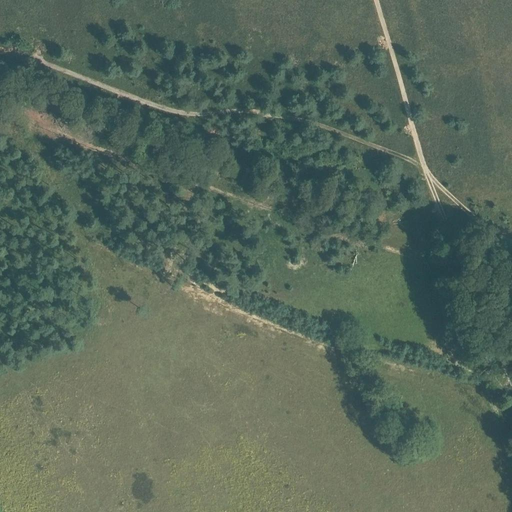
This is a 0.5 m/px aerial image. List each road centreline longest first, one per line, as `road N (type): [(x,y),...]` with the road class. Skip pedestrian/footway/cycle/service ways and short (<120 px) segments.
road 1 (track): [(0,50),(172,113),(320,127),(422,168)]
road 2 (track): [(511,404),(422,168)]
road 3 (track): [(422,168),(372,0)]
road 4 (track): [(422,168),(511,247)]
